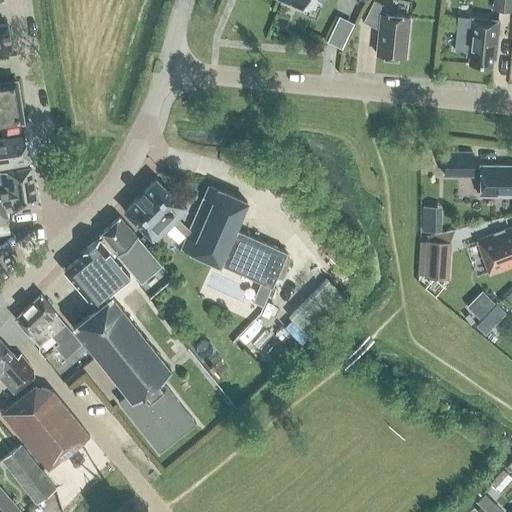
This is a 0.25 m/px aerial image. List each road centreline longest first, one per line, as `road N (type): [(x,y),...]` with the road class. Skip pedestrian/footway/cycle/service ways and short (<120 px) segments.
road 1 (residential): [(165,64),(511,106)]
road 2 (residential): [(61,247),(15,0)]
road 3 (tertiary): [(61,247),(122,179),(165,64)]
